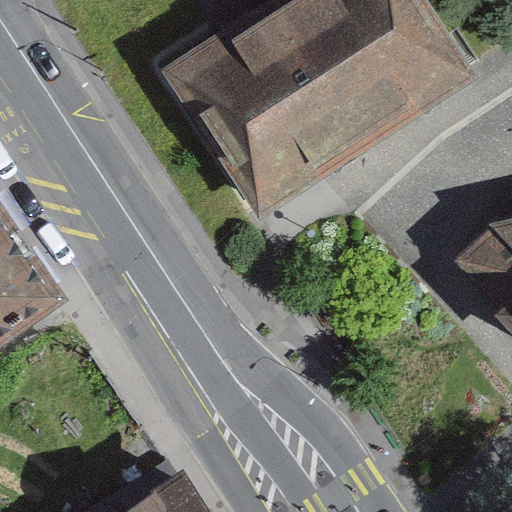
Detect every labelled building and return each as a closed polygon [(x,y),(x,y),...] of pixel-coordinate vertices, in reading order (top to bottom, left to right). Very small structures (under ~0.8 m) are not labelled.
[(171,85),(267,233),(489,91),(430,0),(303,0),(256,30),(171,85)] [(0,223),(9,217),(0,204),(0,223)] [(511,211),(493,216),(453,253),(507,314),(501,320),(511,332),(511,211)] [(0,223),(0,375),(80,321),(9,217),(0,223)] [(206,511),(191,490),(160,511),(206,511)]
